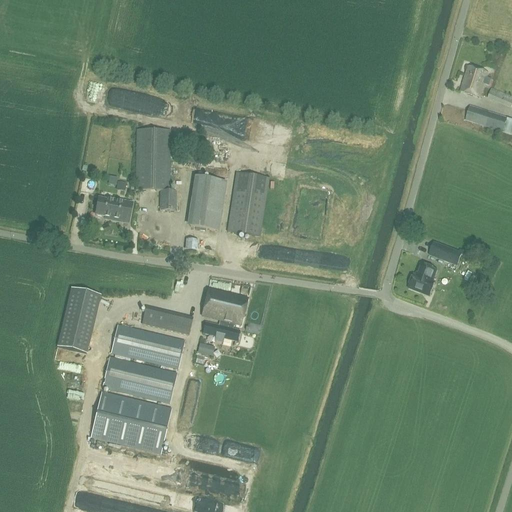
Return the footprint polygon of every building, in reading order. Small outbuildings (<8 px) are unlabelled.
[(467,67),(459,92),(480,98),(484,85),(484,84),(488,86),(490,78),(486,77),(487,73),(467,67)] [(511,104),(511,97),(491,88),(487,98),(511,108),(511,104)] [(465,121),(503,133),(507,118),(469,106),(465,121)] [(228,134),(267,138),(268,121),(230,117),(228,134)] [(135,190),(159,191),(169,192),(169,131),(136,131),(135,190)] [(182,131),(179,149),(184,150),(203,153),(206,136),(182,131)] [(184,150),(182,161),(201,165),(203,153),(184,150)] [(260,238),(269,179),(235,174),(227,233),(260,238)] [(218,232),(226,182),(194,177),(187,227),(218,232)] [(176,212),(176,192),(159,192),(159,212),(176,212)] [(98,199),(95,216),(109,219),(109,221),(128,225),(132,204),(113,200),(113,202),(98,199)] [(186,241),(186,251),(197,252),(198,242),(186,241)] [(428,256),(457,267),(462,254),(434,243),(428,256)] [(434,283),(432,282),(436,271),(420,266),(416,276),(413,275),(408,289),(429,297),(434,283)] [(238,290),(245,291),(247,284),(239,283),(238,290)] [(87,355),(101,297),(71,289),(57,348),(87,355)] [(208,290),(202,317),(218,321),(219,321),(234,325),(240,326),(247,300),(208,290)] [(146,307),(142,326),(189,337),(193,318),(146,307)] [(205,323),(202,334),(216,338),(215,342),(223,344),(224,340),(237,343),(240,331),(233,329),(232,329),(234,325),(219,321),(218,326),(205,323)] [(110,354),(178,370),(184,343),(117,327),(110,354)] [(212,357),(214,349),(200,345),(198,353),(212,357)] [(102,389),(169,405),(177,374),(109,358),(102,389)] [(171,410),(101,394),(90,440),(160,456),(171,410)]
